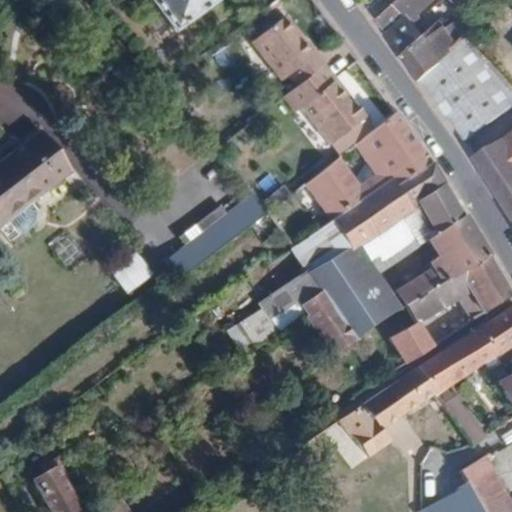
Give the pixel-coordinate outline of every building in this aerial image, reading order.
[(91,2),(89,0),(81,0),(79,3),(84,9),(91,2)] [(213,3),(210,0),(145,0),(171,34),(213,3)] [(398,56),(418,82),(420,80),(463,37),(468,32),(467,31),(458,22),(461,19),(459,16),(446,29),(439,20),(423,34),(412,20),(419,16),(417,13),(431,0),(392,0),(374,18),(401,54),(398,56)] [(454,0),(467,13),(479,0),(454,0)] [(321,65),(312,54),(308,56),(299,46),(303,43),(282,16),(248,43),(278,81),(284,76),(293,87),(321,65)] [(458,22),(467,31),(470,28),(461,19),(458,22)] [(420,80),(464,138),(511,106),(511,89),(500,77),(499,78),(463,37),(420,80)] [(308,56),(312,54),(303,43),(299,46),(308,56)] [(293,87),(279,97),(292,114),(298,109),(327,145),(360,118),(362,117),(350,101),(346,104),(330,84),(333,81),(331,78),(321,65),(293,87)] [(350,101),(333,81),(330,84),(346,104),(350,101)] [(408,134),(393,113),(371,131),(352,145),(366,163),(354,180),(338,157),(303,185),(330,222),(390,180),(396,188),(429,165),(426,161),(420,150),(416,145),(408,134)] [(360,118),(327,145),(338,157),(352,145),(371,131),(360,118)] [(69,171),(36,128),(0,154),(0,223),(8,217),(29,202),(69,171)] [(511,131),(504,139),(474,155),(501,199),(508,211),(511,208),(511,131)] [(441,187),(429,165),(396,188),(390,180),(330,222),(349,252),(441,187)] [(330,222),(289,250),(304,271),(308,277),(319,293),(330,309),(372,280),(426,243),(434,237),(423,217),(448,199),(441,187),(349,252),(330,222)] [(262,202),(269,211),(277,205),(288,196),(281,188),(262,202)] [(242,233),(255,223),(264,216),(267,214),(249,194),(223,215),(217,207),(176,240),(181,247),(161,262),(176,283),(210,257),(242,233)] [(460,219),(448,199),(423,217),(434,237),(460,219)] [(277,205),(269,211),(267,214),(264,216),(272,226),(285,216),(277,205)] [(272,226),(264,216),(255,223),(242,233),(256,252),(279,235),(272,226)] [(462,218),(460,219),(434,237),(426,243),(437,258),(472,235),(462,218)] [(485,255),(472,235),(437,258),(433,260),(433,261),(432,263),(431,265),(429,268),(431,270),(394,293),(403,306),(484,257),(485,255)] [(495,277),(484,257),(403,306),(414,324),(386,341),(402,367),(432,347),(418,325),(458,300),(495,277)] [(319,293),(308,277),(286,291),(297,307),(319,293)] [(507,297),(495,277),(458,300),(470,320),(507,297)] [(372,280),(330,309),(351,343),(377,322),(393,312),(372,280)] [(297,307),(286,291),(262,307),(279,334),(304,318),(297,307)] [(351,343),(330,309),(319,293),(297,307),(304,318),(332,358),(351,343)] [(511,305),(476,330),(492,357),(511,343),(511,305)] [(262,307),(233,326),(241,340),(249,352),(279,334),(262,307)] [(476,330),(432,359),(449,386),(492,357),(476,330)] [(249,352),(241,340),(233,345),(240,358),(249,352)] [(432,359),(415,370),(431,396),(432,397),(449,386),(432,359)] [(415,370),(384,390),(400,417),(431,396),(415,370)] [(511,376),(496,386),(511,410),(511,376)] [(384,390),(377,395),(393,422),(400,417),(384,390)] [(393,422),(377,395),(336,423),(349,440),(352,437),(368,459),(388,443),(379,432),(393,422)] [(469,449),(485,438),(469,415),(453,427),(467,446),(469,449)] [(486,455),(457,473),(465,488),(478,511),(510,511),(508,508),(484,466),(490,462),(488,458),(486,455)] [(84,511),(56,462),(44,469),(48,474),(32,483),(48,511),(84,511)] [(478,511),(465,488),(418,511),(478,511)]
